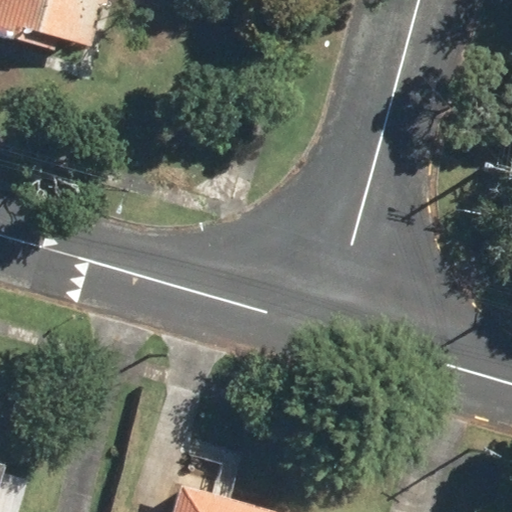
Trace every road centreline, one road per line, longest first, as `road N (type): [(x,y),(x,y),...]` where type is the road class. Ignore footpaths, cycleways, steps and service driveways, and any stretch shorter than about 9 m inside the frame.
road 1 (residential): [(329,333),(420,0)]
road 2 (residential): [(0,235),(329,333)]
road 3 (residential): [(329,333),(511,385)]
